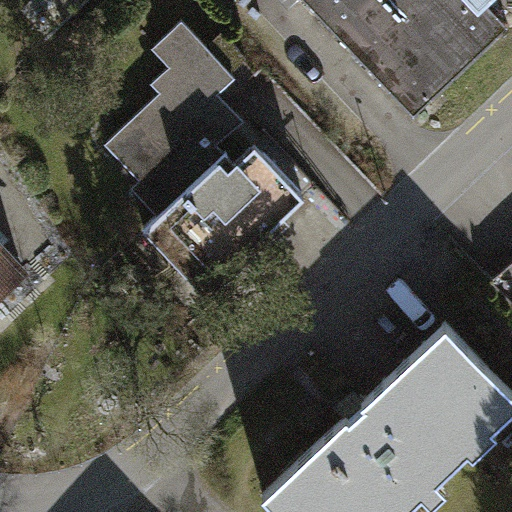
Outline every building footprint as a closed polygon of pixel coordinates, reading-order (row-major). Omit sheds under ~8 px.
[(33,0),(43,10),(52,0),(33,0)] [(304,0),(414,117),(500,35),(483,16),(467,0),(304,0)] [(467,0),(483,16),(499,0),(467,0)] [(98,154),(160,217),(221,160),(254,128),(221,95),(252,63),(223,33),(207,49),(180,22),(150,51),(168,69),(148,89),(156,97),(98,154)] [(184,321),(307,201),(255,148),(232,171),(221,160),(160,217),(121,258),(184,321)] [(0,308),(38,272),(0,233),(0,308)] [(421,511),(511,428),(511,410),(437,330),(260,494),(276,511),(421,511)]
